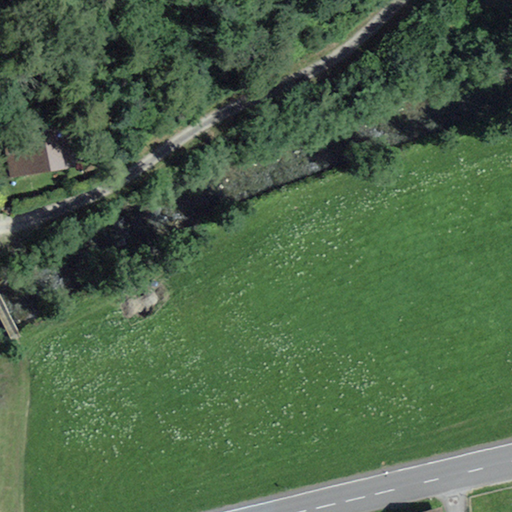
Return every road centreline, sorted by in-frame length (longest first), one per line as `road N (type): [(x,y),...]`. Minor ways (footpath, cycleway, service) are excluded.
road 1 (track): [(0,223),(124,175),(223,109),(329,58),(402,0)]
road 2 (secondary): [(298,511),(448,476)]
